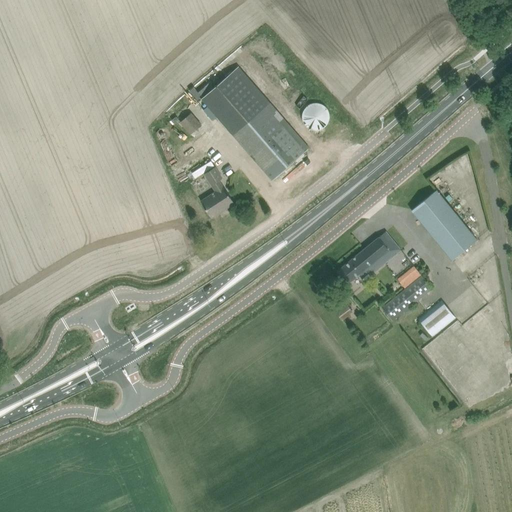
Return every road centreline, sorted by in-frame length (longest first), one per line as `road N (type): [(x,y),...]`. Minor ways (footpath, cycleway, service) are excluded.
road 1 (unclassified): [(141,400),(171,380),(196,336),(314,248),(466,116)]
road 2 (unclassified): [(380,136),(181,287),(159,296),(121,294),(89,309)]
road 3 (primary): [(312,221),(511,53)]
road 4 (primary): [(125,361),(262,268),(312,221)]
road 5 (primary): [(312,221),(116,345)]
road 6 (unclassified): [(0,439),(64,412),(114,414),(141,400)]
road 7 (primary): [(0,423),(115,367)]
road 8 (unclassified): [(89,309),(60,327),(45,357),(0,390)]
